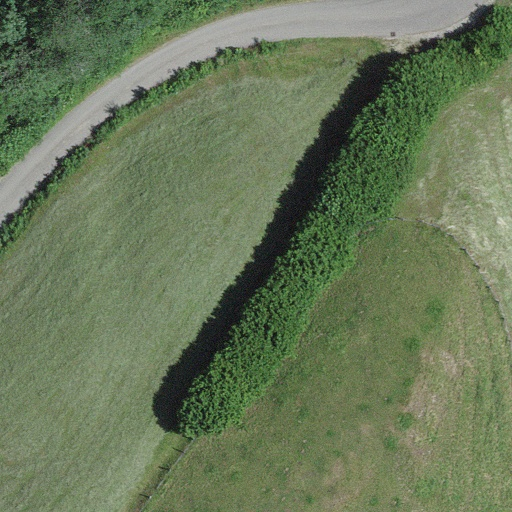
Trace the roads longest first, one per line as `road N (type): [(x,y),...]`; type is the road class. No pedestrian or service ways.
road 1 (trunk): [(48,0),(295,511)]
road 2 (residential): [(451,0),(283,27),(160,68),(96,116),(0,212)]
